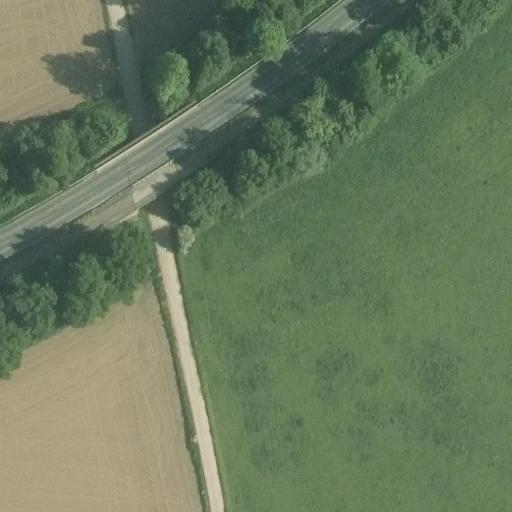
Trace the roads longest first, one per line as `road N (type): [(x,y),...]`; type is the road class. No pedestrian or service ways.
road 1 (unclassified): [(115,0),(219,511)]
road 2 (secondary): [(370,0),(169,150),(0,247)]
